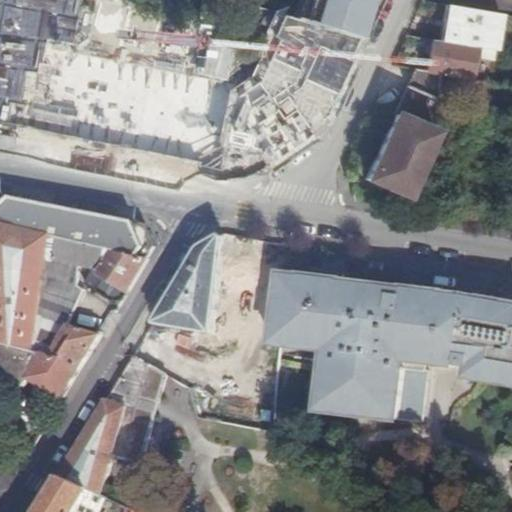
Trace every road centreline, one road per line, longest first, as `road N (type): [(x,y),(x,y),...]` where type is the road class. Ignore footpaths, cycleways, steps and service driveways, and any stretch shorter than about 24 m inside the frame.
road 1 (residential): [(14,511),(194,203)]
road 2 (residential): [(287,213),(338,138),(401,0)]
road 3 (residential): [(511,252),(287,213)]
road 4 (residential): [(194,203),(0,166)]
